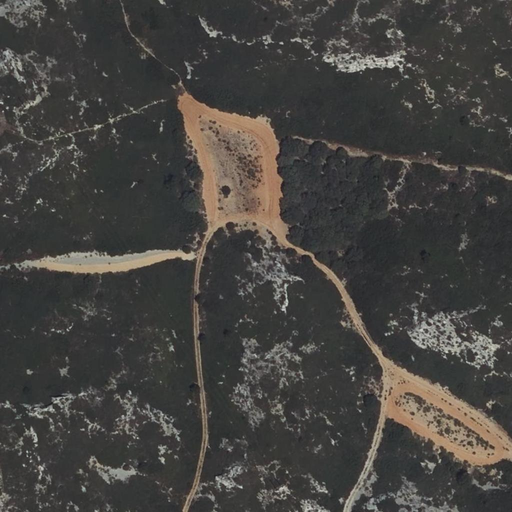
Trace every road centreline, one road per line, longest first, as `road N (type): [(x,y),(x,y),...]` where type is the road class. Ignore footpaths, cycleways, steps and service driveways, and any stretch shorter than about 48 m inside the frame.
road 1 (track): [(276,226),(396,370),(478,417),(511,448)]
road 2 (track): [(187,101),(211,231),(276,226),(262,130)]
road 3 (track): [(211,231),(197,284),(203,424),(188,511)]
road 4 (track): [(389,361),(372,456),(345,511)]
